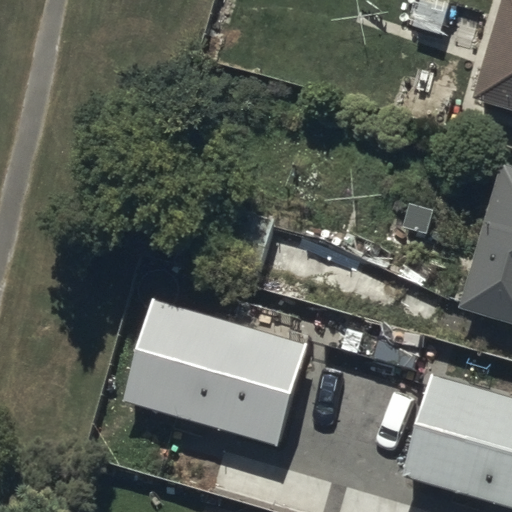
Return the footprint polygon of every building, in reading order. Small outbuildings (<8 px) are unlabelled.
[(511,0),(503,0),(474,97),(511,108),(511,0)] [(511,162),(505,160),(466,313),(511,324),(511,162)] [(263,278),(278,222),(215,206),(200,261),(263,278)] [(308,343),(152,298),(122,400),(277,445),(308,343)] [(511,398),(433,375),(403,477),(511,509),(511,398)]
